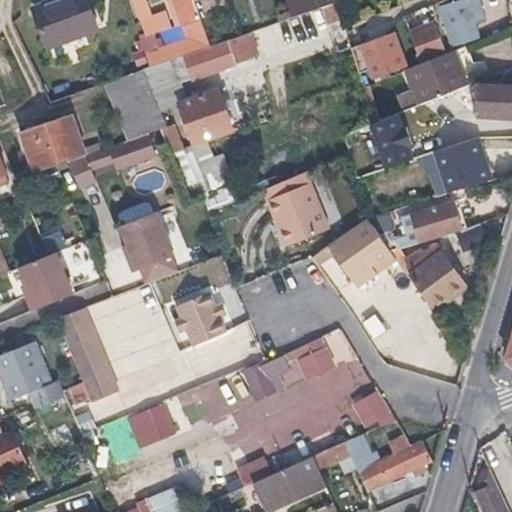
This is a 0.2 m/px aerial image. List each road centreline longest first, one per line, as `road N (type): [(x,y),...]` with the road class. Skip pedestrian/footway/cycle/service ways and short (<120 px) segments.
road 1 (residential): [(258,426),(373,373),(472,413)]
road 2 (unknown): [(421,0),(247,68)]
road 3 (unknown): [(373,373),(343,317),(304,293),(247,285)]
road 4 (residential): [(472,413),(511,274)]
